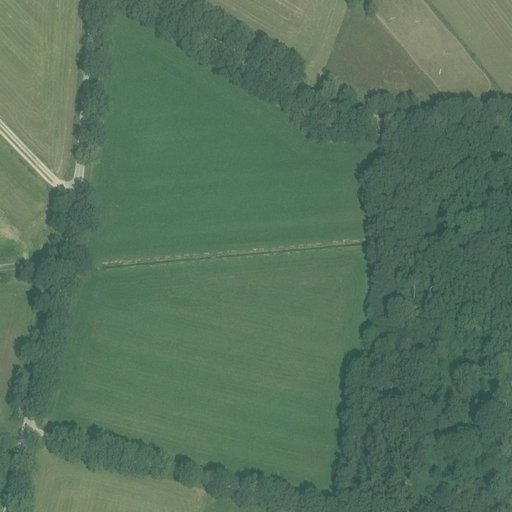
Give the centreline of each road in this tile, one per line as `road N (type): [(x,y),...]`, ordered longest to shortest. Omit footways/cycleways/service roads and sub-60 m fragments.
road 1 (unclassified): [(8,511),(72,223),(95,0)]
road 2 (track): [(511,103),(395,120),(356,115),(137,0)]
road 3 (track): [(337,511),(26,430)]
